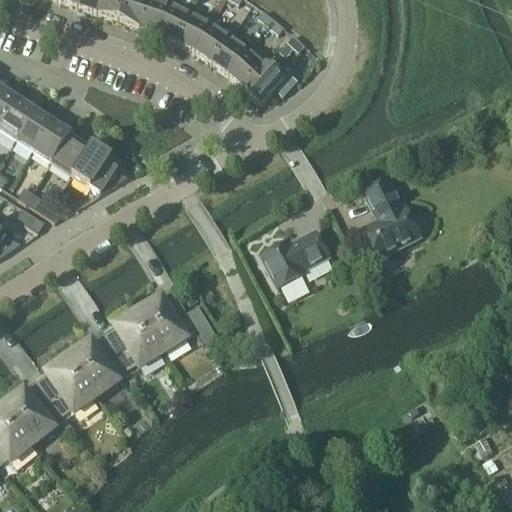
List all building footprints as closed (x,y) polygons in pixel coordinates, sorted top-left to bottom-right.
[(58,0),(57,4),(78,11),(81,0),(58,0)] [(97,18),(98,19),(104,0),(81,0),(78,11),(97,17),(97,18)] [(104,0),(98,19),(118,26),(127,0),(104,0)] [(127,0),(118,26),(139,33),(150,0),(148,0),(127,0)] [(141,32),(159,39),(172,8),(150,0),(139,33),(140,33),(141,32)] [(239,0),(228,0),(227,3),(239,10),(243,2),(239,0)] [(159,39),(177,48),(192,18),(172,8),(159,39)] [(258,23),(268,31),(273,24),(263,16),(258,23)] [(177,48),(195,57),(212,28),(192,18),(177,48)] [(273,24),(268,31),(278,40),(284,33),(273,24)] [(195,57),(212,68),(231,41),(212,28),(195,57)] [(212,68),(229,80),(250,54),(231,41),(212,68)] [(287,47),(298,57),(304,51),(293,41),(287,47)] [(242,94),(243,94),(267,69),(266,68),(250,54),(229,80),(243,93),(242,94)] [(267,69),(243,94),(260,110),(284,84),(267,69)] [(0,96),(0,133),(19,104),(2,93),(0,96)] [(0,133),(0,134),(17,146),(36,115),(19,104),(0,133)] [(17,146),(34,157),(53,126),(36,115),(17,146)] [(34,157),(51,168),(70,137),(53,126),(34,157)] [(51,168),(72,181),(92,151),(91,151),(70,137),(51,168)] [(92,151),(72,181),(99,199),(98,200),(99,201),(123,186),(122,185),(121,186),(103,175),(110,163),(104,159),(105,158),(92,149),(91,151),(92,151)] [(363,235),(377,263),(420,241),(405,213),(402,214),(387,185),(363,197),(378,227),(363,235)] [(17,203),(25,208),(32,198),(24,193),(17,203)] [(25,208),(33,213),(40,202),(32,198),(25,208)] [(40,202),(33,213),(55,227),(62,217),(40,202)] [(16,224),(38,239),(44,228),(23,214),(16,224)] [(0,263),(21,249),(20,248),(19,249),(0,237),(0,263)] [(261,262),(278,293),(305,279),(302,275),(329,262),(316,238),(290,252),(288,248),(261,262)] [(190,294),(182,299),(190,311),(198,306),(190,294)] [(153,307),(137,316),(163,358),(187,344),(185,341),(193,336),(203,351),(211,346),(214,349),(219,346),(198,312),(187,319),(174,297),(155,309),(153,307)] [(124,328),(104,341),(134,387),(136,386),(129,375),(138,370),(140,373),(163,358),(137,316),(122,326),(124,328)] [(83,351),(68,362),(97,402),(119,386),(117,384),(125,378),(132,388),(134,387),(104,341),(85,354),(83,351)] [(55,375),(36,388),(70,432),(71,431),(64,421),(72,415),(74,418),(97,402),(68,362),(53,372),(55,375)] [(16,400),(2,413),(33,450),(54,433),(52,430),(60,424),(67,434),(70,432),(36,388),(18,402),(16,400)] [(415,410),(408,415),(413,422),(419,417),(415,410)] [(0,472),(8,482),(9,480),(1,471),(10,465),(11,467),(33,450),(2,413),(0,414),(0,472)] [(485,468),(491,478),(498,473),(492,463),(485,468)] [(494,483),(499,491),(508,486),(503,478),(494,483)]
